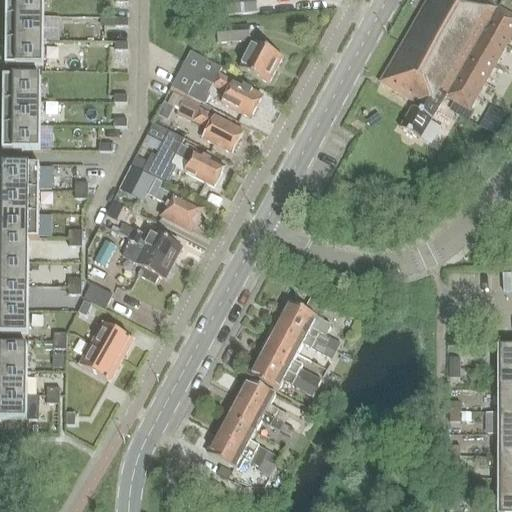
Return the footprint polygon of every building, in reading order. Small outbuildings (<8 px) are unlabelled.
[(6,0),(6,19),(44,19),(43,0),(6,0)] [(224,0),(226,17),(257,14),(255,0),(224,0)] [(468,111),(475,99),(511,34),(511,17),(482,0),(427,0),(379,84),(415,104),(400,129),(420,141),(445,98),(468,111)] [(6,19),(6,43),(43,43),(44,19),(6,19)] [(128,21),(115,20),(115,29),(128,29),(128,21)] [(219,45),(250,42),(249,28),(217,31),(219,45)] [(43,69),(43,43),(6,43),(6,68),(43,69)] [(128,45),(115,44),(115,53),(128,53),(128,45)] [(269,84),(281,61),(264,51),(263,54),(252,48),(241,67),(252,73),(251,75),(269,84)] [(262,98),(218,75),(221,69),(206,61),(205,61),(190,53),(185,63),(171,88),(188,97),(205,106),(210,96),(208,95),(212,87),(228,95),(222,105),(250,120),(251,120),(262,98)] [(4,79),(3,104),(40,104),(41,79),(4,79)] [(127,97),(114,97),(114,105),(127,105),(127,97)] [(187,98),(181,111),(177,118),(191,126),(192,123),(209,131),(204,141),(232,156),(243,134),(199,111),(201,106),(187,98)] [(40,128),(40,104),(3,104),(3,128),(40,128)] [(491,110),(481,129),(491,135),(502,116),(491,110)] [(127,121),(114,121),(113,129),(127,130),(127,121)] [(151,157),(142,174),(167,187),(174,173),(169,170),(176,157),(191,165),(185,175),(214,190),(224,169),(182,147),(185,142),(169,134),(154,126),(147,139),(163,147),(159,154),(156,159),(151,157)] [(40,154),(40,128),(3,128),(3,153),(40,154)] [(112,146),(99,146),(99,155),(112,155),(112,146)] [(2,167),(2,192),(39,193),(40,168),(2,167)] [(131,168),(119,192),(138,202),(150,178),(131,168)] [(155,181),(147,197),(154,201),(168,208),(163,218),(191,233),(202,212),(160,191),(163,185),(155,181)] [(88,185),(75,185),(75,193),(88,193),(88,185)] [(39,217),(39,193),(2,192),(2,216),(39,217)] [(88,201),(88,193),(75,193),(75,201),(88,201)] [(0,240),(39,241),(39,217),(2,216),(1,239),(0,239),(0,240)] [(128,242),(173,265),(182,249),(177,246),(179,242),(155,230),(148,244),(143,241),(144,238),(123,227),(121,232),(119,235),(129,240),(128,242)] [(82,233),(69,233),(69,241),(82,241),(82,233)] [(39,242),(39,241),(0,240),(0,264),(28,265),(29,241),(39,242)] [(82,249),(82,241),(69,241),(69,249),(82,249)] [(173,265),(128,242),(122,253),(133,258),(135,256),(140,258),(136,267),(142,270),(138,277),(154,286),(158,279),(164,282),(173,265)] [(0,288),(28,289),(28,265),(0,264),(0,288)] [(81,281),(68,281),(68,289),(81,289),(81,281)] [(91,286),(83,302),(105,313),(113,297),(91,286)] [(0,312),(28,313),(28,289),(0,288),(0,312)] [(81,298),(81,289),(68,289),(68,297),(81,298)] [(84,304),(78,316),(86,319),(91,308),(84,304)] [(311,329),(316,319),(288,304),(280,318),(281,319),(279,323),(336,354),(340,346),(311,329)] [(0,337),(27,338),(28,313),(0,312),(0,337)] [(275,327),(268,340),(298,356),(303,346),(332,362),(336,354),(279,323),(276,328),(275,327)] [(121,363),(132,342),(104,326),(92,347),(121,363)] [(66,336),(53,336),(53,344),(66,344),(66,336)] [(321,382),(309,376),(303,373),(292,367),(298,356),(268,340),(260,354),(262,355),(259,359),(317,390),(321,382)] [(52,352),(52,344),(44,344),(44,352),(52,352)] [(66,344),(53,344),(53,352),(66,352),(66,344)] [(109,384),(121,363),(92,347),(80,368),(109,384)] [(511,347),(497,348),(497,349),(499,349),(499,370),(497,370),(511,370),(511,347)] [(0,348),(0,373),(27,374),(27,349),(0,348)] [(277,393),(283,383),(312,399),(317,390),(259,359),(257,364),(255,363),(248,376),(250,378),(250,379),(277,393)] [(449,360),(449,370),(460,370),(460,360),(449,360)] [(460,370),(449,370),(449,381),(460,381),(460,370)] [(497,392),(497,393),(511,392),(511,370),(497,370),(497,371),(499,371),(499,392),(497,392)] [(0,373),(0,397),(27,398),(27,374),(0,373)] [(269,408),(275,397),(249,383),(248,384),(245,382),(238,396),(239,397),(237,400),(283,425),(287,417),(269,408)] [(60,390),(47,390),(47,398),(60,398),(60,390)] [(511,392),(497,393),(499,393),(499,414),(497,414),(497,415),(511,414),(511,392)] [(0,422),(26,423),(27,398),(0,397),(0,422)] [(60,398),(47,398),(46,406),(59,407),(60,398)] [(283,425),(237,400),(234,405),(232,404),(225,418),(255,434),(260,424),(279,434),(283,426),(283,425)] [(449,404),(449,415),(460,415),(460,405),(449,404)] [(511,414),(497,415),(497,416),(499,416),(499,436),(497,436),(497,437),(511,437),(511,414)] [(460,415),(449,415),(449,425),(460,425),(460,415)] [(461,415),(461,423),(469,423),(470,415),(461,415)] [(66,428),(75,428),(75,416),(67,416),(66,428)] [(255,434),(225,418),(218,432),(219,433),(217,437),(263,461),(267,454),(249,445),(255,434)] [(283,426),(279,434),(290,440),(292,436),(294,432),(283,426)] [(238,473),(244,462),(259,471),(257,474),(269,481),(276,469),(263,462),(263,461),(217,437),(214,442),(213,441),(205,455),(238,473)] [(497,459),(511,459),(511,437),(497,437),(497,438),(499,438),(499,458),(497,459)] [(449,448),(449,459),(460,459),(460,449),(449,448)] [(267,454),(263,461),(273,467),(277,460),(267,454)] [(460,459),(449,459),(449,469),(460,469),(460,459)] [(511,459),(497,459),(497,460),(499,460),(499,481),(497,481),(497,482),(511,481),(511,459)] [(217,475),(217,476),(227,482),(228,481),(231,474),(221,469),(217,475)] [(497,504),(511,504),(511,481),(497,482),(499,482),(499,504),(497,504)] [(459,511),(460,503),(449,503),(448,511),(459,511)]
